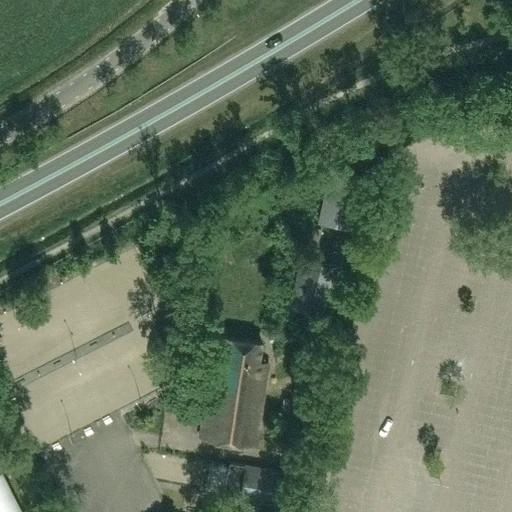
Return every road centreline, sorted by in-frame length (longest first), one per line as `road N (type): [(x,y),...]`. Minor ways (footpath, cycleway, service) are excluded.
road 1 (trunk): [(0,201),(358,0)]
road 2 (unclassified): [(0,136),(105,70),(190,0)]
